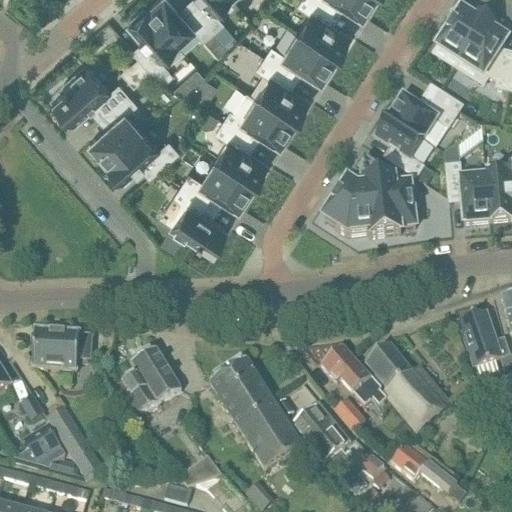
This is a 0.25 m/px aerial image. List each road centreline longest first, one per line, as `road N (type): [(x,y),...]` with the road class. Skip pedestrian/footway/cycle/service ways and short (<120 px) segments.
road 1 (residential): [(275,293),(272,250),(281,227),(428,0)]
road 2 (residential): [(144,297),(145,247),(1,82)]
road 3 (residential): [(275,293),(511,263)]
road 4 (residential): [(0,302),(144,297)]
road 5 (residential): [(144,297),(275,293)]
